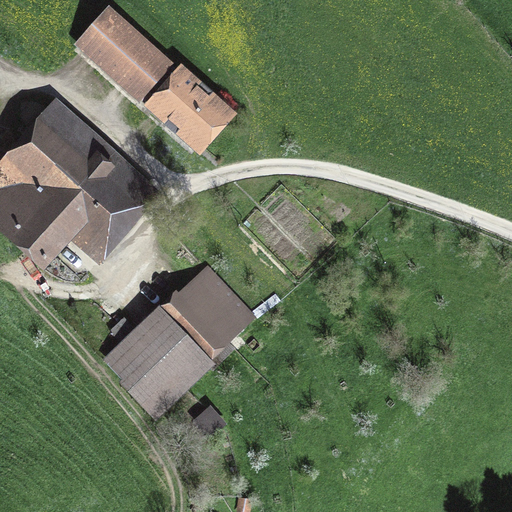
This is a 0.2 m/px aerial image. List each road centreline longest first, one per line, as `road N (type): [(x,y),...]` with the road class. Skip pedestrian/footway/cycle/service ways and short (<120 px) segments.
road 1 (unclassified): [(104,283),(177,188),(263,166),(369,180),(511,233)]
road 2 (track): [(0,264),(139,418),(170,467),(175,511)]
road 3 (track): [(177,188),(55,85),(0,88)]
